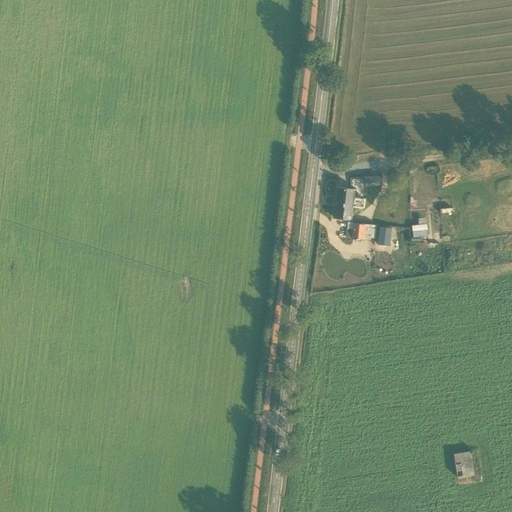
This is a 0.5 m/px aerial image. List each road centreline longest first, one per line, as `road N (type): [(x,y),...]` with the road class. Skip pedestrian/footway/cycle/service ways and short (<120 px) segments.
road 1 (primary): [(271,511),(332,0)]
road 2 (track): [(511,150),(312,171)]
